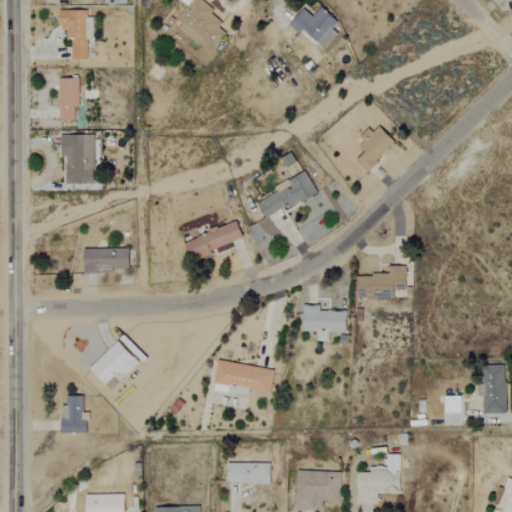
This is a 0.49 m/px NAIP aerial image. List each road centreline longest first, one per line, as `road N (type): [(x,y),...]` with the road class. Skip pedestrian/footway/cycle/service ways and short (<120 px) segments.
road 1 (residential): [(12,307),(150,305),(234,294),(305,268),(511,76)]
road 2 (tertiary): [(5,0),(12,511)]
